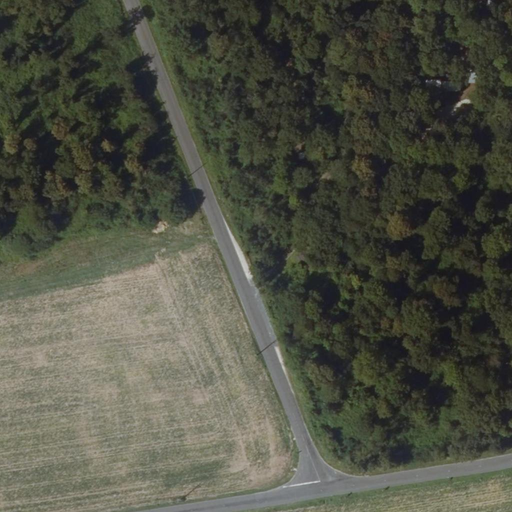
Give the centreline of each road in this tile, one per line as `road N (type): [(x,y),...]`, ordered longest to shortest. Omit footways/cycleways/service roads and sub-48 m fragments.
road 1 (tertiary): [(132,0),(322,490)]
road 2 (tertiary): [(511,460),(322,490)]
road 3 (tertiary): [(322,490),(184,511)]
